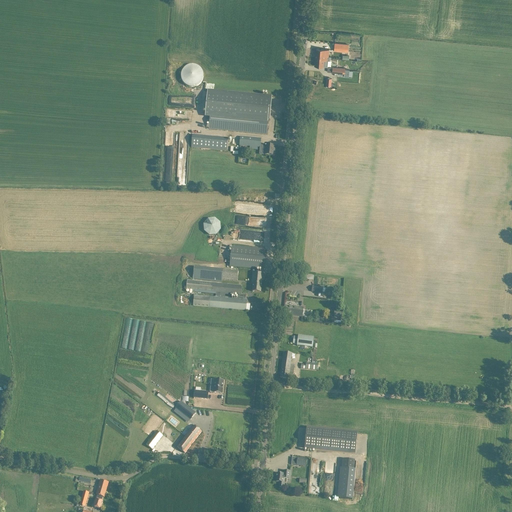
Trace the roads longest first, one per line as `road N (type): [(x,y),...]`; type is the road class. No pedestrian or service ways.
road 1 (tertiary): [(262,469),(307,0)]
road 2 (unclassified): [(262,469),(167,458),(114,478),(0,461)]
